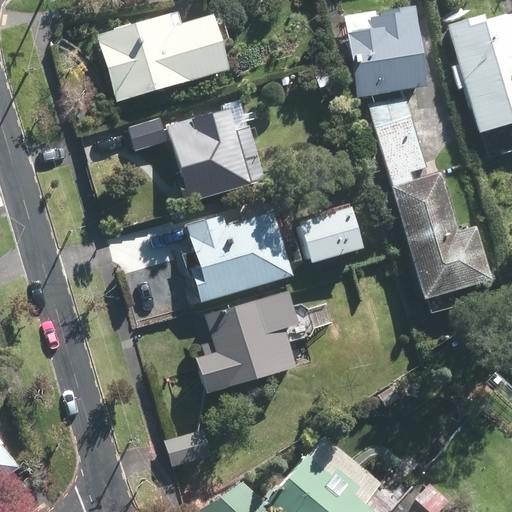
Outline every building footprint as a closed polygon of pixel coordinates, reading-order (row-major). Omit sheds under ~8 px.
[(348,103),(362,101),(388,191),(381,193),(414,307),(480,289),(464,233),(455,236),(437,175),(408,183),(406,176),(420,172),(399,96),(417,94),(406,11),(336,20),(348,103)] [(511,41),(504,14),(439,32),(449,68),(444,69),(451,96),(457,95),(469,139),(476,137),(484,163),(511,155),(511,41)] [(90,39),(108,107),(218,78),(204,23),(170,32),(167,18),(90,39)] [(157,122),(89,140),(96,164),(160,147),(176,209),(255,189),(239,127),(258,122),(252,98),(215,107),(217,116),(160,131),(157,122)] [(180,272),(191,309),(281,284),(278,270),(298,265),(300,272),(352,258),(339,213),(289,228),(293,243),(271,249),(263,217),(216,230),(214,221),(176,231),(187,270),(180,272)] [(184,363),(195,400),(286,373),(275,336),(288,332),(278,298),(196,322),(206,356),(184,363)] [(203,430),(167,438),(173,466),(209,458),(203,430)] [(385,511),(371,501),(385,482),(325,434),(272,501),(248,482),(196,511),(272,511),(274,510),(276,511),(385,511)] [(0,454),(0,481),(13,471),(0,454)] [(439,511),(444,506),(422,488),(406,508),(410,511),(439,511)]
